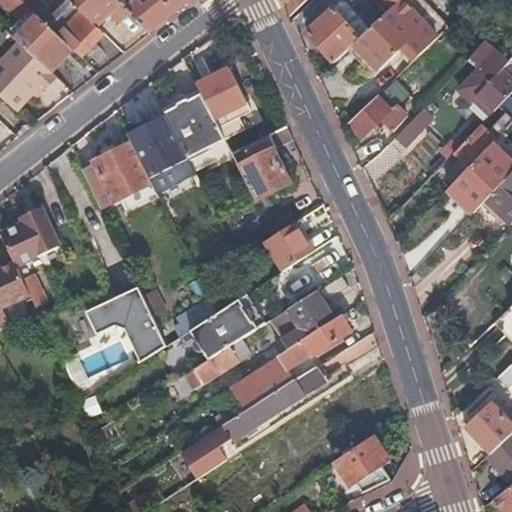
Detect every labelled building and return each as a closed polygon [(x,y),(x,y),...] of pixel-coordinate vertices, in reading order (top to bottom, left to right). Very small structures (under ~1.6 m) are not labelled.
[(30,7),(22,0),(2,0),(20,17),(30,7)] [(81,56),(105,32),(98,25),(83,10),(72,0),(54,0),(48,6),(41,0),(22,0),(30,7),(37,14),(39,16),(55,31),(72,47),(81,56)] [(72,0),(83,10),(98,25),(109,14),(118,22),(130,10),(119,0),(72,0)] [(151,31),(190,0),(119,0),(130,10),(151,31)] [(281,0),(285,6),(290,16),(305,0),(281,0)] [(374,0),(382,7),(356,32),(361,37),(399,1),(400,0),(374,0)] [(423,0),(400,0),(399,1),(435,39),(448,27),(448,26),(423,0)] [(361,37),(355,42),(380,69),(400,51),(411,62),(435,39),(399,1),(361,37)] [(15,37),(37,14),(30,7),(20,17),(8,29),(15,37)] [(350,47),(355,42),(361,37),(356,32),(343,18),(347,14),(340,7),(336,11),(333,7),(307,32),(334,62),(350,47)] [(50,70),(72,47),(55,31),(39,16),(37,14),(15,37),(19,40),(50,70)] [(473,52),(471,54),(483,66),(461,90),(473,102),(479,97),(494,111),(495,110),(500,105),(511,92),(511,61),(486,38),(473,52)] [(46,89),(58,77),(50,70),(19,40),(3,57),(36,89),(41,84),(44,87),(46,89)] [(355,42),(350,47),(375,74),(380,69),(355,42)] [(0,60),(0,95),(16,111),(33,93),(36,89),(3,57),(0,60)] [(229,67),(197,83),(202,92),(215,116),(246,101),(229,67)] [(383,89),(378,94),(393,109),(398,105),(383,89)] [(215,116),(202,92),(190,99),(188,98),(187,98),(178,103),(178,106),(166,112),(178,137),(190,162),(213,150),(211,147),(226,138),(221,129),(215,116)] [(378,94),(349,122),(363,137),(377,122),(381,126),(385,122),(393,131),(408,116),(398,105),(393,109),(378,94)] [(473,102),(489,117),(491,114),(494,111),(479,97),(473,102)] [(215,116),(221,129),(252,113),(246,101),(215,116)] [(506,120),(510,124),(511,122),(511,117),(500,105),(495,110),(494,111),(491,114),(502,125),(506,120)] [(421,106),(393,135),(404,145),(432,117),(421,106)] [(458,149),(455,153),(461,159),(447,174),(455,182),(490,145),(496,139),(481,124),(467,140),(458,149)] [(292,137),(287,125),(273,132),(246,146),(233,152),(258,199),(293,181),(275,146),(292,137)] [(458,149),(467,140),(461,135),(453,144),(458,149)] [(359,147),(369,161),(384,145),(379,137),(372,137),(359,147)] [(130,211),(160,197),(153,183),(146,167),(133,142),(94,161),(96,164),(83,171),(101,208),(109,205),(106,200),(112,197),(114,202),(123,197),(130,211)] [(455,182),(449,188),(474,212),(481,205),(485,201),(511,172),(511,166),(490,145),(455,182)] [(504,220),(510,225),(511,223),(511,172),(485,201),(501,217),(504,220)] [(485,201),(481,205),(501,224),(504,220),(501,217),(485,201)] [(23,221),(41,259),(62,249),(42,207),(21,216),(23,221)] [(19,269),(41,259),(23,221),(1,231),(15,262),(19,269)] [(302,233),(282,246),(292,266),(314,252),(302,233)] [(1,308),(30,293),(20,273),(19,269),(15,262),(0,269),(0,327),(9,323),(1,308)] [(30,293),(36,306),(45,301),(30,269),(20,273),(30,293)] [(347,286),(341,275),(317,290),(287,309),(300,328),(282,339),(251,359),(258,369),(335,319),(329,309),(335,306),(329,298),(347,286)] [(113,289),(116,296),(139,285),(135,278),(113,289)] [(125,328),(141,361),(167,345),(154,317),(145,299),(143,295),(139,285),(116,296),(95,306),(106,329),(116,324),(125,328)] [(145,299),(156,294),(154,289),(143,295),(145,299)] [(145,299),(154,317),(166,311),(157,293),(156,294),(145,299)] [(248,293),(240,298),(245,305),(247,304),(249,304),(252,304),(253,304),(255,305),(257,307),(248,293)] [(245,305),(240,298),(218,313),(212,317),(185,334),(180,336),(186,345),(197,338),(210,358),(230,345),(242,338),(259,327),(254,320),(256,319),(258,316),(259,314),(259,311),(258,309),(257,307),(255,305),(253,304),(252,304),(249,304),(247,304),(245,305)] [(511,301),(491,321),(510,341),(511,339),(511,301)] [(212,317),(218,313),(214,305),(208,308),(205,303),(186,313),(190,319),(185,322),(180,325),(185,334),(212,317)] [(106,329),(95,306),(87,310),(98,333),(106,329)] [(267,322),(257,307),(258,309),(259,311),(259,314),(258,316),(256,319),(254,320),(259,327),(267,322)] [(300,328),(287,309),(273,318),(279,327),(276,329),(282,339),(300,328)] [(352,320),(347,312),(342,315),(347,323),(352,320)] [(342,315),(335,319),(258,369),(231,386),(242,403),(246,410),(294,379),(287,369),(312,354),(313,356),(352,332),(347,323),(342,315)] [(251,353),(242,338),(230,345),(239,360),(251,353)] [(239,360),(230,345),(210,358),(187,373),(196,388),(239,360)] [(511,364),(495,379),(511,397),(511,422),(493,402),(467,427),(491,453),(511,434),(511,364)] [(328,380),(318,365),(316,366),(295,379),(223,425),(232,439),(234,441),(328,380)] [(196,388),(187,373),(176,380),(185,395),(196,388)] [(295,379),(294,378),(294,379),(246,410),(223,424),(223,425),(295,379)] [(246,410),(242,403),(204,427),(208,434),(223,424),(246,410)] [(232,439),(223,425),(205,437),(186,450),(182,452),(199,478),(202,476),(220,465),(227,460),(219,447),(232,439)] [(511,434),(491,453),(488,456),(501,469),(506,475),(511,481),(511,434)] [(382,467),(390,461),(373,436),(334,462),(344,478),(350,486),(351,488),(357,484),(382,467)] [(363,493),(391,479),(382,467),(357,484),(363,493)] [(506,475),(501,469),(496,474),(502,479),(506,475)] [(344,490),(350,486),(344,478),(339,482),(344,490)] [(511,511),(511,484),(495,499),(505,511),(511,511)] [(147,494),(126,507),(128,511),(147,511),(156,507),(147,494)]
